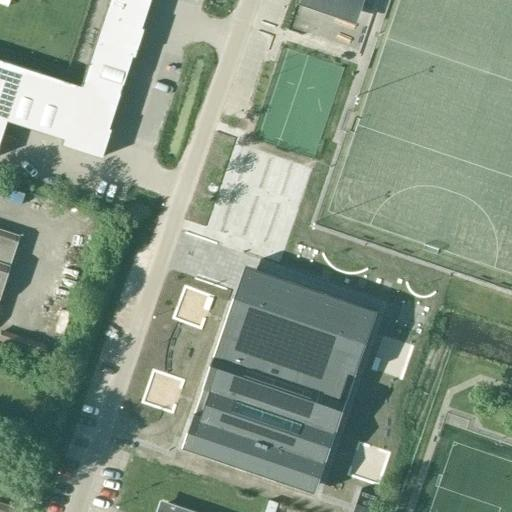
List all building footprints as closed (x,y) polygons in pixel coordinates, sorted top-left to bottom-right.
[(106,0),(79,85),(0,59),(0,135),(5,120),(62,138),(60,144),(98,156),(148,0),(106,0)] [(308,0),(309,1),(352,15),(357,0),(308,0)] [(0,289),(18,235),(0,229),(0,289)] [(183,448),(314,493),(377,311),(246,265),(183,448)] [(46,346),(0,331),(0,347),(41,361),(46,346)] [(10,511),(12,507),(0,503),(0,511),(10,511)]
